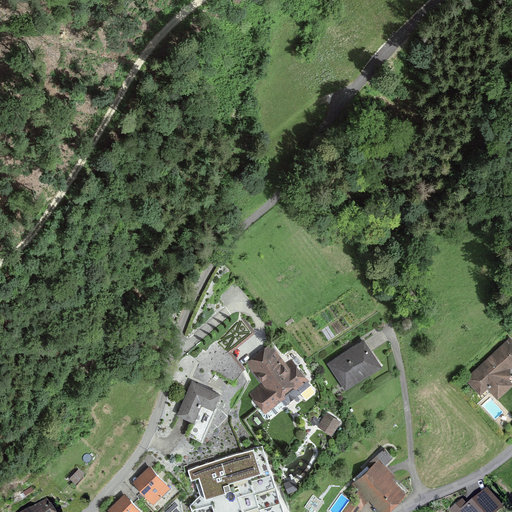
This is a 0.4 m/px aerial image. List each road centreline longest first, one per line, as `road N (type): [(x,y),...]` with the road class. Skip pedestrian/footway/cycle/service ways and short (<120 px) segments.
road 1 (residential): [(88,511),(149,435),(197,287),(224,245),(272,203),(375,64),(441,0)]
road 2 (track): [(199,0),(138,60),(67,183),(28,239),(0,262)]
road 3 (unknown): [(171,359),(235,307),(260,325),(242,353)]
road 4 (residential): [(511,452),(396,511)]
